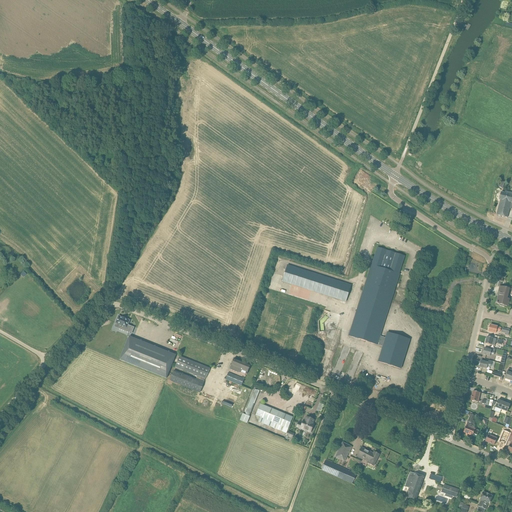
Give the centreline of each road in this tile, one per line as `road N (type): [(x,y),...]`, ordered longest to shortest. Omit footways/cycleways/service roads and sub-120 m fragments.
road 1 (unclassified): [(0,417),(82,321),(113,303),(416,425)]
road 2 (primary): [(395,175),(146,0)]
road 3 (track): [(273,511),(28,383)]
road 4 (unclassified): [(479,312),(489,258),(393,196),(395,175)]
road 5 (primary): [(511,240),(395,175)]
road 6 (track): [(333,391),(288,511)]
